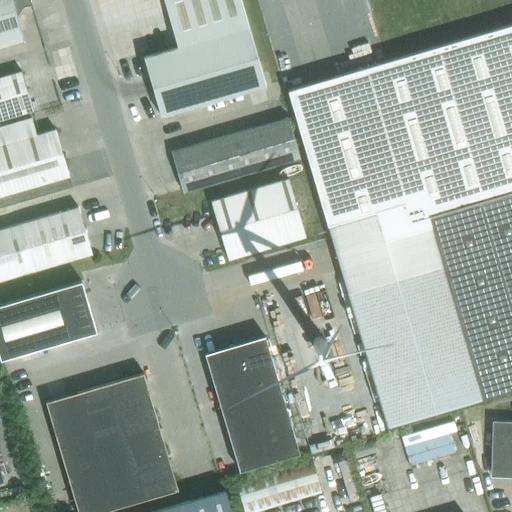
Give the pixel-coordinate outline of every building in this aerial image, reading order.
[(0,0),(0,46),(23,40),(14,9),(31,4),(29,0),(0,0)] [(160,115),(265,85),(240,0),(163,0),(177,47),(143,57),(160,115)] [(511,23),(339,74),(322,79),(302,85),(286,90),(335,254),(386,427),(482,399),(511,389),(511,23)] [(21,70),(0,76),(0,118),(33,109),(21,70)] [(170,151),(182,191),(299,156),(287,117),(170,151)] [(0,126),(0,194),(68,175),(55,129),(36,134),(31,118),(0,126)] [(305,236),(288,178),(210,200),(227,258),(305,236)] [(0,228),(0,278),(91,253),(78,206),(0,228)] [(81,280),(0,304),(0,359),(96,331),(81,280)] [(276,376),(264,336),(234,344),(246,384),(276,376)] [(204,353),(216,393),(246,384),(234,344),(204,353)] [(105,426),(154,411),(143,372),(94,387),(105,426)] [(287,414),(276,376),(246,384),(216,393),(228,432),(287,414)] [(94,387),(45,401),(62,459),(111,445),(105,426),(94,387)] [(117,465),(166,450),(154,411),(105,426),(111,445),(117,465)] [(228,432),(239,471),(299,453),(287,414),(228,432)] [(511,421),(493,421),(491,474),(511,474),(511,421)] [(379,452),(376,441),(375,438),(349,446),(350,449),(353,459),(379,452)] [(111,445),(62,459),(77,511),(99,511),(128,504),(117,465),(111,445)] [(177,489),(166,450),(117,465),(128,504),(177,489)] [(242,511),(259,511),(319,494),(309,458),(233,481),(242,511)] [(231,511),(225,490),(147,511),(231,511)] [(386,511),(381,493),(369,496),(373,511),(386,511)]
